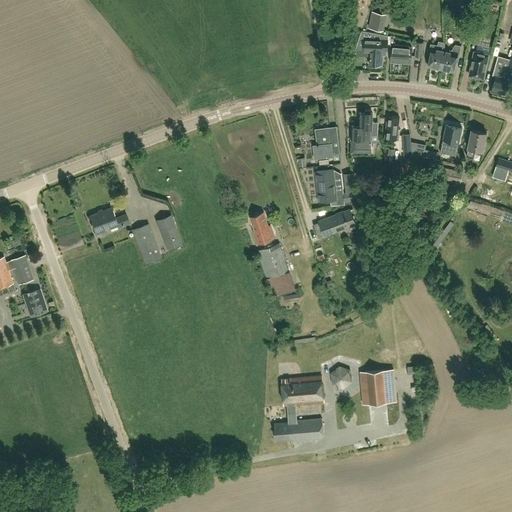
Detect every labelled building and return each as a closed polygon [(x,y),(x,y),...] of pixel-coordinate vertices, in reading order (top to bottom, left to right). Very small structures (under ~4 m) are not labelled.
[(372,11),(368,27),(384,30),(387,14),(372,11)] [(475,24),(472,39),(480,40),(483,26),(475,24)] [(361,34),(355,48),(370,49),(370,64),(383,65),(383,51),(388,51),(388,44),(387,44),(387,41),(387,39),(361,34)] [(441,69),(445,50),(444,42),(439,41),(438,45),(431,44),(429,53),(431,53),(428,67),(441,69)] [(423,43),(416,42),(415,56),(422,57),(423,43)] [(451,51),(445,50),(441,69),(454,72),(457,58),(459,59),(461,46),(455,45),(451,51)] [(412,47),(403,47),(392,46),(391,62),(411,63),(412,47)] [(474,52),(469,75),(484,78),(488,55),(474,52)] [(507,86),(494,82),(492,91),(511,97),(511,55),(511,57),(509,64),(511,64),(511,75),(511,80),(507,79),(506,83),(509,84),(508,85),(507,85),(507,86)] [(511,75),(511,64),(509,64),(509,67),(496,63),(493,75),(496,76),(494,82),(507,86),(507,85),(508,85),(509,84),(506,83),(507,79),(511,80),(511,75)] [(358,78),(382,79),(382,70),(359,69),(358,78)] [(366,109),(364,112),(360,112),(359,126),(353,125),(352,139),(357,139),(356,148),(372,149),(373,139),(371,139),(371,134),(378,134),(378,122),(372,122),(373,113),(372,113),(370,110),(366,109)] [(399,140),(400,129),(398,129),(400,117),(388,116),(385,139),(399,140)] [(436,136),(438,126),(430,124),(428,135),(436,136)] [(446,124),(443,140),(441,153),(448,155),(457,156),(459,143),(462,128),(446,124)] [(317,144),(313,145),(314,159),(333,157),(333,154),(340,153),(338,137),(331,137),(330,127),(315,128),(317,144)] [(487,133),(472,130),(467,156),(473,158),(475,150),(483,151),(487,133)] [(404,153),(412,152),(411,134),(403,134),(404,153)] [(424,148),(423,156),(435,159),(437,151),(424,148)] [(298,158),(299,166),(306,166),(306,157),(298,158)] [(394,177),(402,174),(397,160),(389,163),(394,177)] [(511,162),(500,160),(497,166),(494,176),(505,180),(508,171),(511,172),(511,171),(511,162)] [(460,183),(463,172),(442,167),(439,178),(451,181),(460,183)] [(317,188),(319,202),(336,200),(337,205),(345,205),(343,193),(336,194),(333,170),(316,172),(318,188),(317,188)] [(346,192),(344,192),(346,203),(363,200),(361,189),(359,189),(357,171),(344,173),(346,192)] [(435,197),(432,200),(441,214),(454,203),(453,201),(457,198),(451,189),(436,199),(435,197)] [(119,228),(130,224),(126,214),(116,218),(112,207),(89,216),(96,234),(118,225),(119,228)] [(319,221),(319,222),(314,224),(318,238),(324,235),(355,224),(350,210),(319,221)] [(258,243),(275,238),(270,225),(268,226),(263,212),(251,216),(256,230),(254,231),(258,243)] [(168,249),(182,244),(171,215),(157,220),(168,249)] [(447,237),(453,224),(448,222),(442,235),(447,237)] [(145,264),(161,258),(148,223),(132,229),(145,264)] [(70,239),(61,242),(64,249),(81,243),(75,227),(67,230),(70,239)] [(262,266),(266,278),(273,297),(296,290),(290,271),(280,243),(257,250),(262,266)] [(18,284),(33,279),(25,255),(10,260),(6,262),(4,256),(0,257),(0,287),(13,283),(8,269),(13,268),(18,284)] [(293,272),(297,270),(293,262),(289,264),(293,272)] [(31,317),(48,311),(40,288),(23,294),(31,317)] [(342,388),(352,381),(350,370),(341,366),(330,374),(332,385),(342,388)] [(408,374),(417,373),(416,366),(407,366),(408,374)] [(365,371),(368,404),(388,402),(385,369),(365,371)] [(305,439),(304,419),(297,420),(296,407),(325,404),(323,377),(283,381),(286,408),(287,408),(289,422),(274,423),(276,440),(291,439),(291,440),(305,439)]
